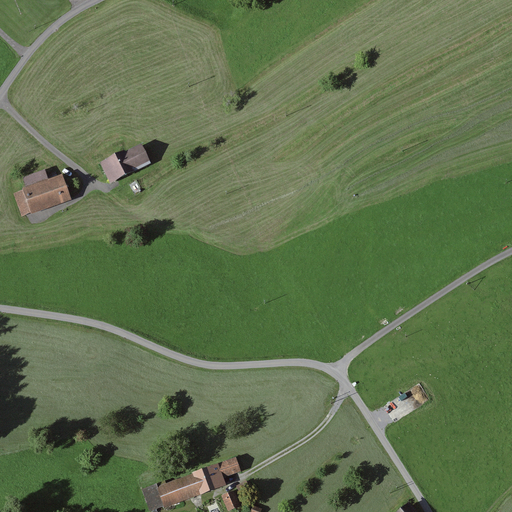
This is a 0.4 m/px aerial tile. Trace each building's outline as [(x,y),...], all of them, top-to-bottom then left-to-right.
[(141,146),(126,153),(135,173),(150,166),(141,146)] [(126,153),(100,165),(109,184),(135,173),(126,153)] [(27,191),(14,195),(22,219),(70,203),(62,177),(48,182),(45,173),(24,180),(27,191)] [(191,479),(197,497),(227,488),(224,479),(241,473),(236,460),(219,466),(220,468),(191,479)] [(152,511),(197,497),(191,479),(158,490),(157,487),(143,491),(149,511),(152,511)] [(246,483),(236,488),(242,499),(252,493),(246,483)] [(233,491),(221,496),(227,511),(240,507),(233,491)]
